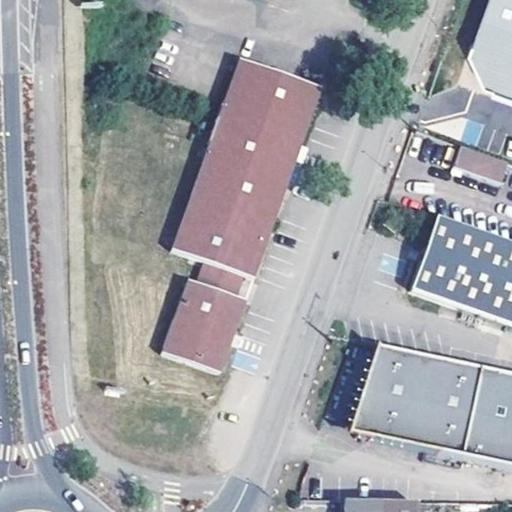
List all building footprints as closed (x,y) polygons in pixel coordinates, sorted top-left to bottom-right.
[(511,0),(486,0),(467,52),(476,69),(484,85),(511,94),(511,0)] [(159,353),(217,374),(230,339),(242,304),(234,301),(238,287),(241,278),(250,281),(297,150),(318,94),(237,65),(218,119),(170,251),(203,263),(194,287),(185,283),(159,353)] [(496,187),(502,168),(455,151),(448,171),(496,187)] [(511,245),(433,218),(408,293),(511,328),(511,245)] [(511,377),(374,348),(351,417),(368,442),(511,472),(511,377)]
